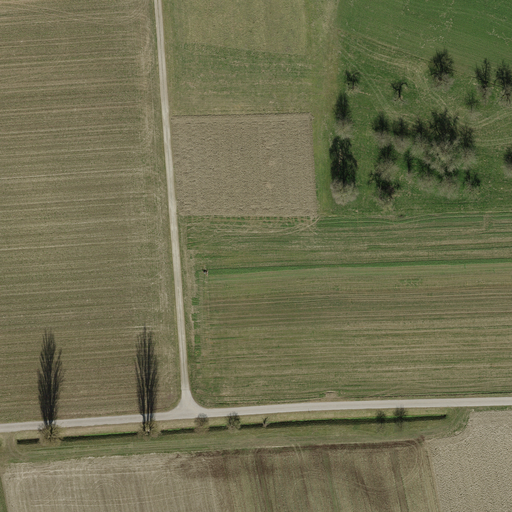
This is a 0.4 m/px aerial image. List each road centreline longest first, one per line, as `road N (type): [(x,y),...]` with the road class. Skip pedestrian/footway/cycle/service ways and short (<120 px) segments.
road 1 (track): [(188,415),(158,0)]
road 2 (track): [(326,214),(339,0)]
